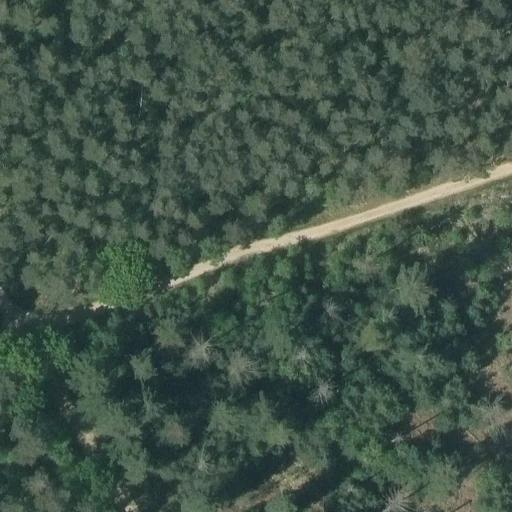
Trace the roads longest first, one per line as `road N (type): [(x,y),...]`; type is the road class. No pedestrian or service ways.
road 1 (track): [(17,333),(511,170)]
road 2 (track): [(17,333),(124,511)]
